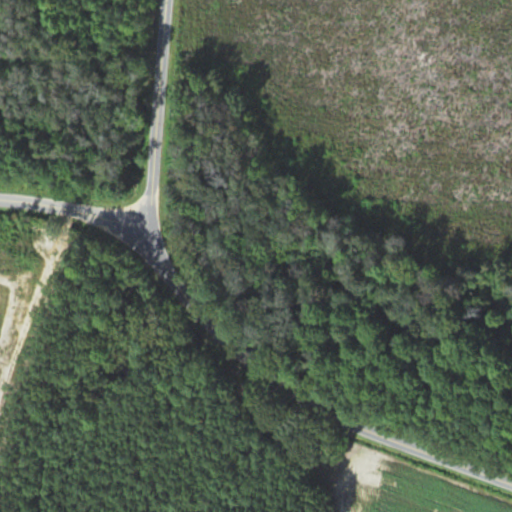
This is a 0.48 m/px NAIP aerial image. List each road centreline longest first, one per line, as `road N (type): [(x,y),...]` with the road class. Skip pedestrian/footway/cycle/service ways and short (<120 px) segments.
road 1 (residential): [(511,484),(358,427),(290,391),(203,318),(170,274),(149,221)]
road 2 (residential): [(149,221),(168,0)]
road 3 (residential): [(149,221),(0,200)]
